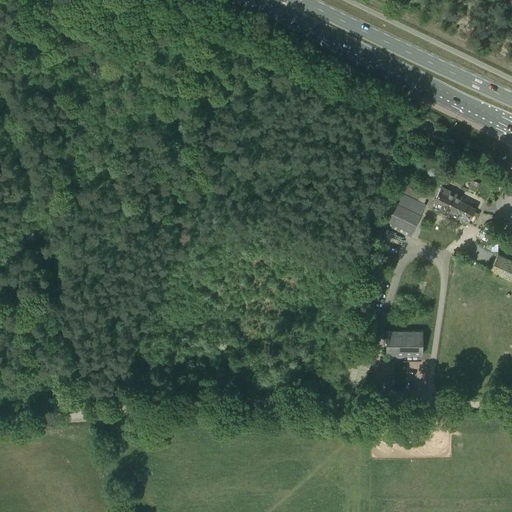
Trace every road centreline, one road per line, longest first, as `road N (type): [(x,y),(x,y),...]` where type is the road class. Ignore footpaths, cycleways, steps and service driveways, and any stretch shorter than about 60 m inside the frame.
road 1 (unclassified): [(0,422),(249,402),(511,406)]
road 2 (primary): [(257,0),(511,127)]
road 3 (primary): [(511,100),(299,0)]
